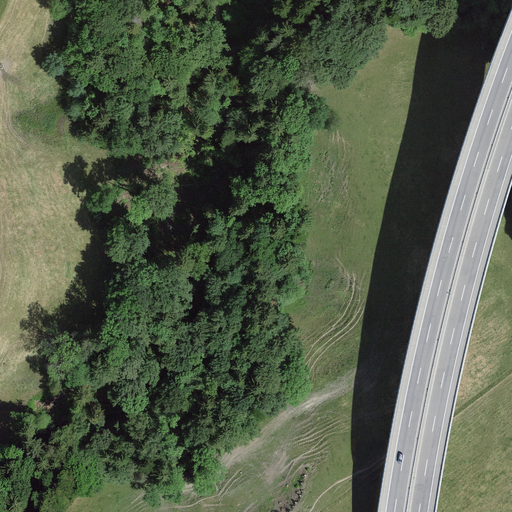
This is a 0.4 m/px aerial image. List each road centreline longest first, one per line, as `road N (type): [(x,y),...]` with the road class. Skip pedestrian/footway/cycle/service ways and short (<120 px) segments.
road 1 (motorway): [(511,54),(439,271),(394,511)]
road 2 (motorway): [(418,511),(462,276),(511,122)]
